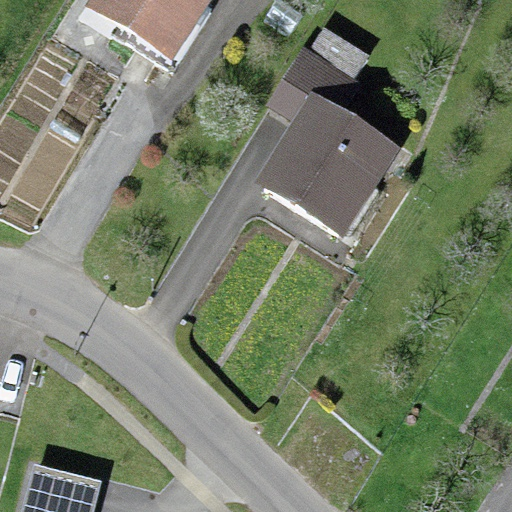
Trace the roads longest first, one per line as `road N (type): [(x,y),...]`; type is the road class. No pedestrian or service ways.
road 1 (tertiary): [(301,511),(124,343),(0,282)]
road 2 (unknown): [(124,343),(259,169)]
